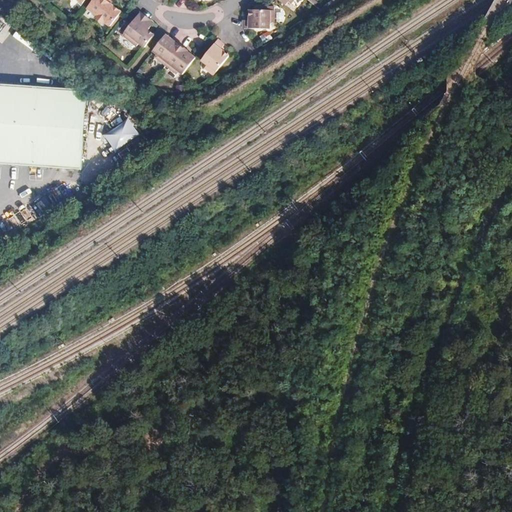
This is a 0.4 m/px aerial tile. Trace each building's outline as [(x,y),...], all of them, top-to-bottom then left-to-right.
[(105,11),(107,8),(102,5),(106,0),(90,0),(81,13),(89,20),(90,25),(93,28),(99,27),(104,31),(114,18),(105,11)] [(106,0),(102,5),(107,8),(111,3),(106,0)] [(270,0),(281,9),(284,5),(287,7),(293,0),(270,0)] [(133,45),(140,50),(150,38),(143,32),(144,30),(141,28),(145,23),(136,15),(118,37),(132,48),(133,45)] [(245,15),(245,21),(247,23),(247,26),(239,25),(239,33),(266,33),(266,27),(270,27),(271,15),(245,15)] [(151,59),(162,67),(177,48),(162,37),(150,53),(153,56),(151,59)] [(221,46),(215,41),(198,63),(203,67),(200,70),(210,78),(226,58),(221,54),(220,53),(219,55),(216,52),(221,46)] [(179,76),(192,60),(183,53),(184,51),(178,46),(177,48),(162,67),(172,75),(174,72),(179,76)] [(221,54),(225,49),(221,46),(216,52),(219,55),(220,53),(221,54)] [(0,157),(80,162),(85,81),(0,76),(0,157)] [(113,151),(140,138),(131,120),(105,133),(113,151)] [(17,214),(28,222),(36,211),(25,204),(17,214)]
